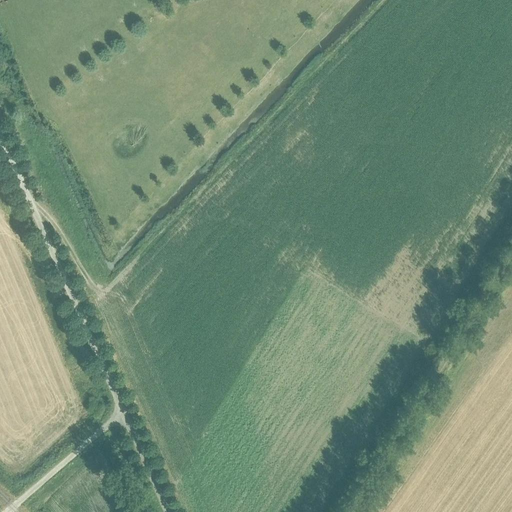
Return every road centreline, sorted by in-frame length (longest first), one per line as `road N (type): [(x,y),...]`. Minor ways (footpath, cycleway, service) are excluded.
road 1 (unclassified): [(0,134),(123,414)]
road 2 (track): [(349,511),(511,254)]
road 3 (unclassified): [(123,414),(7,511)]
